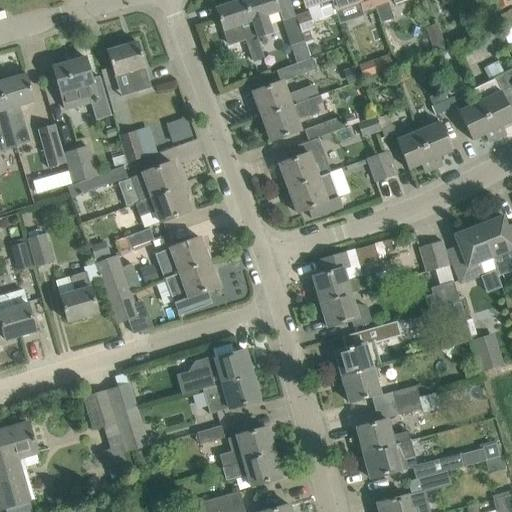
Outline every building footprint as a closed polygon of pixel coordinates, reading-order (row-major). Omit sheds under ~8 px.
[(245,41),(246,43),(257,40),(257,39),(257,37),(255,30),(254,31),(243,0),(242,0),(216,9),(223,30),(222,30),(228,47),(245,41)] [(243,0),(254,31),(255,30),(257,37),(272,32),(267,16),(279,12),(275,0),(243,0)] [(331,0),(302,0),(305,7),(306,7),(308,13),(295,17),(303,42),(311,39),(308,31),(314,30),(311,22),(336,14),(335,11),(331,0)] [(331,0),(335,11),(360,2),(363,13),(375,9),(371,0),(331,0)] [(388,4),(387,0),(371,0),(375,9),(388,4)] [(508,12),(499,16),(505,29),(511,25),(511,9),(508,11),(508,12)] [(290,45),(303,42),(295,17),(282,21),(290,45)] [(441,32),(428,36),(432,47),(444,43),(441,32)] [(257,40),(246,43),(252,61),(263,58),(257,40)] [(107,51),(114,77),(129,72),(135,93),(151,88),(137,42),(107,51)] [(306,45),(310,56),(321,52),(318,46),(313,43),(306,45)] [(289,66),(293,78),(317,69),(312,57),(289,66)] [(60,95),(65,111),(98,101),(98,102),(103,101),(104,106),(107,105),(99,76),(91,78),(85,58),(52,67),(60,95)] [(359,67),(362,77),(381,71),(377,61),(359,67)] [(511,69),(503,73),(511,91),(511,69)] [(480,103),(496,136),(505,132),(502,126),(511,121),(511,115),(509,110),(511,108),(511,91),(503,73),(473,88),(480,103)] [(26,75),(0,82),(0,91),(16,146),(30,142),(25,125),(20,106),(34,102),(26,75)] [(252,93),(261,117),(307,100),(303,88),(286,94),(282,82),(252,93)] [(449,90),(438,94),(445,110),(455,106),(449,90)] [(0,152),(16,148),(16,146),(0,91),(0,152)] [(445,110),(438,94),(427,99),(431,106),(434,115),(445,110)] [(307,100),(261,117),(270,142),(300,131),(296,119),(319,111),(316,105),(322,102),(319,95),(307,100)] [(496,136),(480,103),(459,113),(472,141),(484,135),(487,141),(496,136)] [(377,119),(381,129),(384,137),(394,133),(391,125),(387,115),(377,119)] [(304,130),(309,141),(316,139),(344,128),(340,117),(304,130)] [(355,125),(360,140),(379,133),(374,119),(355,125)] [(193,138),(187,120),(165,126),(172,145),(193,138)] [(439,122),(417,132),(432,167),(441,163),(439,157),(451,152),(439,122)] [(38,129),(49,167),(64,163),(54,125),(38,129)] [(118,136),(126,162),(142,157),(134,131),(118,136)] [(432,167),(417,132),(395,141),(408,171),(420,165),(423,171),(432,167)] [(279,164),(288,189),(329,173),(316,139),(309,141),(288,149),(292,159),(279,164)] [(63,153),(72,182),(98,174),(89,145),(63,153)] [(387,151),(377,154),(386,178),(396,174),(387,151)] [(386,178),(377,154),(366,159),(375,182),(386,178)] [(147,199),(181,187),(172,162),(141,174),(131,178),(139,202),(147,199)] [(67,187),(71,198),(127,177),(123,166),(67,187)] [(71,183),(68,171),(32,181),(36,193),(71,183)] [(330,173),(329,173),(288,189),(293,203),(291,203),(294,212),(296,211),(297,213),(308,209),(311,219),(343,207),(339,197),(338,197),(329,174),(330,174),(330,173)] [(190,211),(181,187),(147,199),(139,202),(134,203),(139,217),(155,211),(159,223),(190,211)] [(503,216),(478,225),(492,261),(496,270),(498,277),(511,271),(511,223),(507,226),(503,216)] [(465,264),(453,268),(460,285),(484,275),(481,265),(492,261),(478,225),(453,235),(465,264)] [(149,228),(126,237),(131,248),(153,240),(149,228)] [(28,239),(36,265),(51,261),(43,234),(28,239)] [(173,259),(178,273),(209,262),(200,238),(166,250),(170,260),(173,259)] [(441,241),(430,245),(437,269),(449,265),(447,261),(441,241)] [(110,256),(105,242),(88,248),(93,262),(110,256)] [(9,246),(17,271),(30,267),(23,243),(9,246)] [(373,244),(353,250),(358,266),(378,260),(373,244)] [(430,245),(419,248),(425,272),(437,269),(430,245)] [(312,277),(320,302),(351,293),(369,287),(366,275),(361,277),(358,266),(353,250),(320,259),(324,274),(312,277)] [(122,269),(117,255),(93,263),(94,264),(99,277),(122,269)] [(209,262),(178,273),(164,278),(178,314),(211,302),(207,291),(218,287),(209,262)] [(60,297),(67,322),(98,313),(91,289),(89,281),(99,278),(99,277),(94,264),(84,267),(83,267),(84,273),(72,277),(57,281),(61,296),(60,297)] [(145,287),(161,280),(154,264),(138,270),(145,287)] [(122,269),(99,277),(99,278),(100,278),(116,323),(127,320),(128,319),(139,316),(134,304),(130,292),(122,269)] [(430,288),(432,294),(424,297),(428,312),(459,303),(452,282),(430,288)] [(0,323),(5,340),(35,331),(28,305),(27,306),(23,291),(0,297),(0,323)] [(351,293),(320,302),(327,327),(351,320),(353,327),(370,322),(366,307),(357,304),(355,305),(351,293)] [(334,353),(342,378),(373,369),(373,368),(381,366),(374,344),(400,336),(396,321),(360,332),(364,344),(334,353)] [(472,339),(481,371),(502,365),(493,333),(472,339)] [(196,364),(191,372),(197,391),(202,389),(252,375),(245,350),(196,364)] [(373,369),(342,378),(349,403),(380,394),(373,369)] [(252,375),(202,389),(209,415),(259,400),(252,375)] [(129,384),(117,387),(124,411),(136,406),(129,384)] [(392,392),(395,404),(420,397),(417,386),(392,392)] [(117,387),(106,391),(124,453),(126,452),(148,446),(136,406),(124,411),(117,387)] [(124,453),(106,391),(83,397),(93,429),(102,426),(109,448),(103,450),(111,479),(133,473),(126,452),(124,453)] [(436,394),(420,398),(423,409),(424,413),(440,409),(436,394)] [(420,397),(395,404),(399,416),(423,409),(420,398),(420,397)] [(356,428),(363,453),(410,441),(407,431),(391,435),(387,420),(356,428)] [(28,423),(0,431),(0,506),(1,510),(29,501),(17,460),(37,454),(28,423)] [(197,433),(194,434),(196,443),(199,442),(200,444),(223,438),(220,426),(197,432),(197,433)] [(219,455),(222,467),(274,453),(267,427),(227,439),(231,452),(219,455)] [(494,440),(462,448),(466,464),(484,459),(487,471),(501,467),(494,440)] [(410,441),(363,453),(369,479),(400,470),(408,468),(406,459),(414,457),(410,441)] [(274,453),(222,467),(226,479),(246,473),(250,486),(281,478),(274,453)] [(414,480),(447,471),(465,466),(462,454),(411,468),(414,480)] [(415,480),(407,482),(411,495),(376,504),(378,511),(428,511),(423,491),(451,485),(447,471),(415,480)] [(511,511),(511,489),(490,496),(491,501),(504,497),(508,511),(511,511)] [(193,505),(194,511),(211,511),(225,508),(242,503),(239,492),(193,505)] [(508,511),(504,497),(491,501),(494,511),(508,511)] [(290,511),(289,505),(262,511),(245,511),(242,503),(225,508),(211,511),(290,511)]
